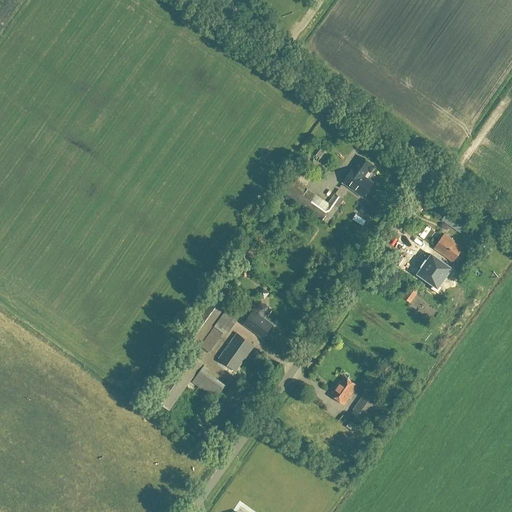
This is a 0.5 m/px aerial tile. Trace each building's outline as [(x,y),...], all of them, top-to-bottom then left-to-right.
[(364,176),(372,165),(361,157),(343,182),(363,197),(374,183),(364,176)] [(295,165),(288,175),(288,174),(278,188),(285,192),(284,193),(328,223),(344,200),(335,193),(328,202),(316,194),(306,187),(295,180),(302,170),(295,165)] [(456,263),(467,248),(447,233),(443,237),(441,236),(433,246),(456,263)] [(452,268),(432,254),(427,262),(426,261),(423,265),(424,266),(418,274),(434,285),(431,288),(439,293),(443,287),(439,285),(452,268)] [(261,287),(256,294),(262,299),(267,292),(261,287)] [(410,303),(418,293),(410,288),(403,298),(410,303)] [(199,345),(230,302),(216,292),(185,335),(199,345)] [(208,351),(222,332),(224,334),(237,316),(226,308),(213,326),(214,327),(200,346),(208,351)] [(262,339),(272,324),(254,311),(243,325),(262,339)] [(236,371),(254,345),(237,333),(219,359),(236,371)] [(169,410),(203,364),(186,351),(152,398),(169,410)] [(216,399),(225,385),(209,373),(211,370),(204,365),(192,382),(199,386),(210,395),(216,399)] [(345,404),(358,386),(344,375),(330,394),(345,404)] [(369,413),(377,400),(366,392),(354,410),(355,411),(351,417),(364,426),(371,414),(369,413)] [(346,427),(354,433),(357,428),(349,422),(346,427)]
